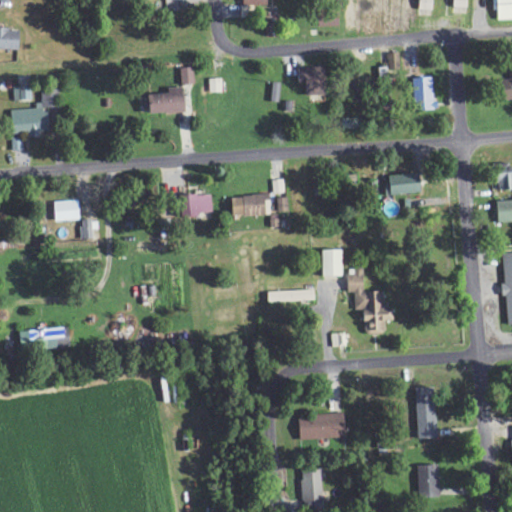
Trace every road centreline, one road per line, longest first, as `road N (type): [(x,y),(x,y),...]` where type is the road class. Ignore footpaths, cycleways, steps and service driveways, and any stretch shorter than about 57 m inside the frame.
road 1 (residential): [(0,169),(511,133)]
road 2 (residential): [(491,511),(452,35)]
road 3 (residential): [(279,363),(511,348)]
road 4 (residential): [(279,363),(272,466),(284,511)]
